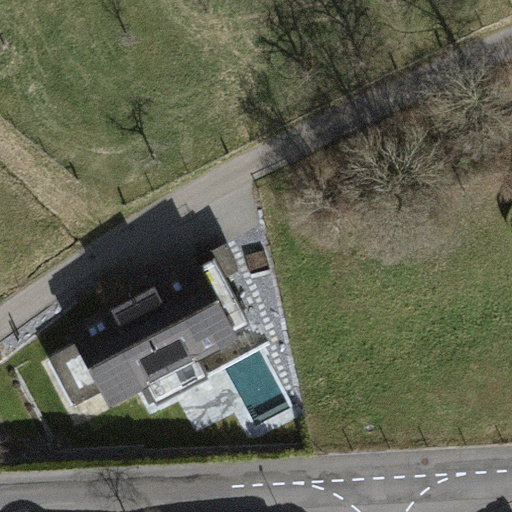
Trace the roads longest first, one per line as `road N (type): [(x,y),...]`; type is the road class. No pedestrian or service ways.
road 1 (residential): [(0,324),(224,178),(511,44)]
road 2 (residential): [(384,479),(0,499)]
road 3 (residential): [(511,472),(384,479)]
